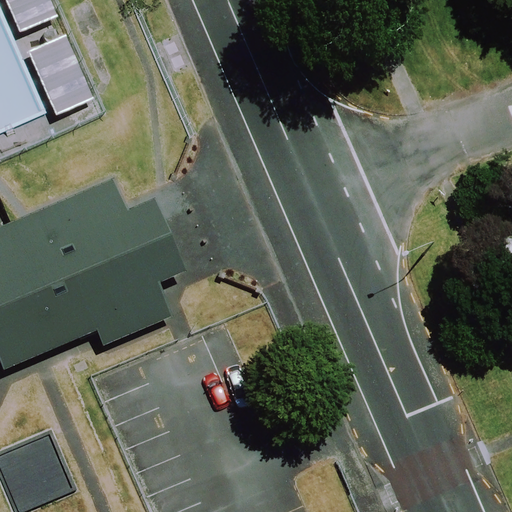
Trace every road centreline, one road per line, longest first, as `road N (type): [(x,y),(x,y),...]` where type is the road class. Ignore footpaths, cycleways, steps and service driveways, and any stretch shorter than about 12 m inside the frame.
road 1 (unclassified): [(313,200),(449,511)]
road 2 (unclassified): [(228,0),(313,200)]
road 3 (residential): [(511,115),(313,200)]
